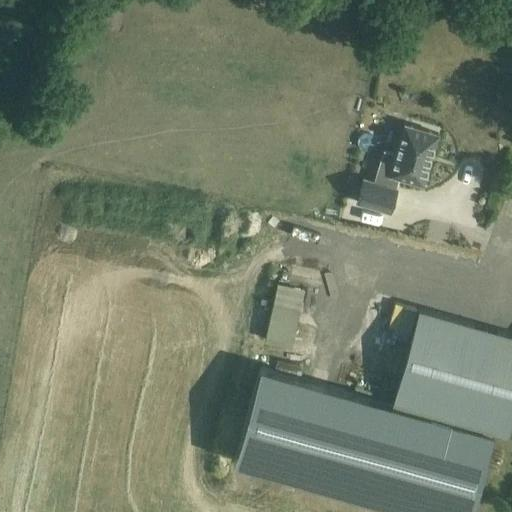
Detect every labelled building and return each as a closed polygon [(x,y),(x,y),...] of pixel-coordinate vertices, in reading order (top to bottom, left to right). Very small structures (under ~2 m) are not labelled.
[(405,111),(394,108),(391,119),(402,122),(405,111)] [(364,179),(357,201),(390,211),(392,205),(390,204),(393,194),(395,194),(397,188),(395,188),(399,176),(421,183),(423,184),(423,182),(437,135),(438,133),(436,132),(436,133),(406,124),(407,124),(404,123),(404,125),(396,154),(384,151),(375,182),(364,179)] [(322,168),(347,172),(350,154),(326,149),(322,168)] [(465,168),(456,165),(453,173),(462,176),(465,168)] [(330,256),(336,230),(326,228),(320,254),(330,256)] [(362,230),(359,244),(383,250),(386,236),(362,230)] [(295,342),(302,282),(274,279),(267,338),(295,342)] [(511,334),(419,309),(393,401),(261,364),(235,458),(425,511),(470,511),(494,430),(507,433),(511,415),(511,334)]
